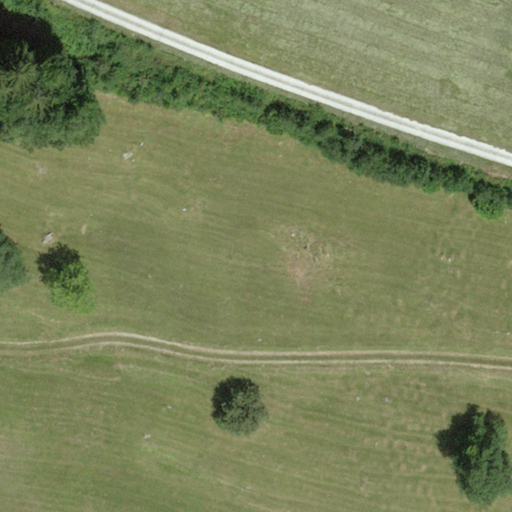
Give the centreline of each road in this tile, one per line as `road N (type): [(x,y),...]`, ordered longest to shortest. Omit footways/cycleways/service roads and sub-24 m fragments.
road 1 (track): [(0,349),(43,352),(99,341),(261,362),(429,358),(511,367)]
road 2 (unclassified): [(55,0),(511,169)]
